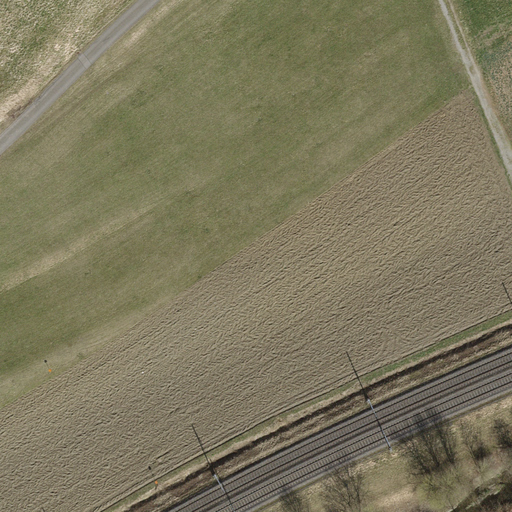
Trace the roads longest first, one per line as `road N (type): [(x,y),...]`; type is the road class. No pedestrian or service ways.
road 1 (unclassified): [(0,146),(148,0)]
road 2 (track): [(444,0),(511,163)]
